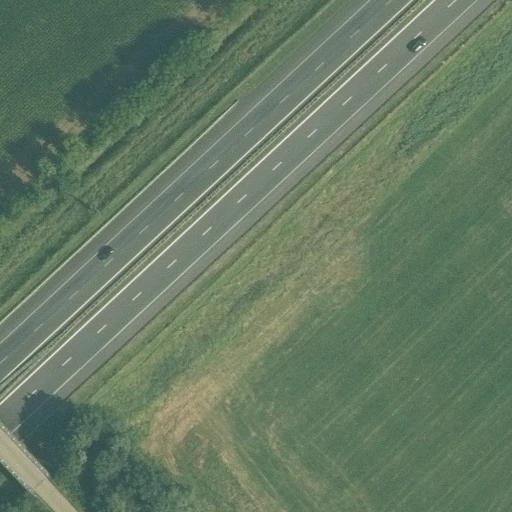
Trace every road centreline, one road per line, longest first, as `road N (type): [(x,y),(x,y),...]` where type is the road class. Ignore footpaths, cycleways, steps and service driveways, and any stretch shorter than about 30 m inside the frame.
road 1 (motorway): [(0,426),(460,0)]
road 2 (motorway): [(390,0),(0,363)]
